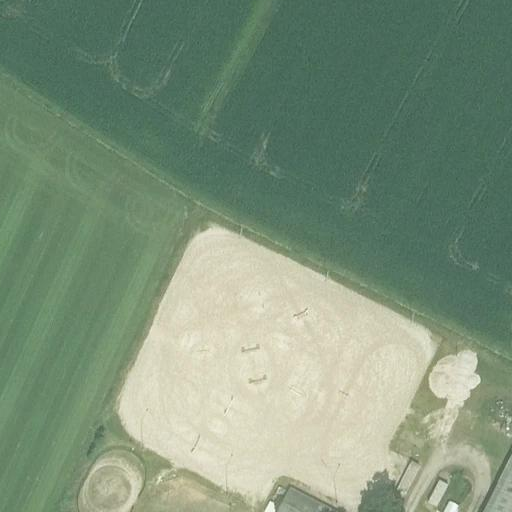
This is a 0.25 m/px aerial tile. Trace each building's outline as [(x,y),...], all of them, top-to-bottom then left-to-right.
[(503,430),(509,413),(497,409),(491,427),(503,430)] [(511,511),(511,462),(485,511),(511,511)] [(412,498),(423,469),(413,465),(402,494),(412,498)] [(447,509),(453,493),(443,490),(437,505),(447,509)] [(328,511),(290,492),(279,511),(328,511)]
